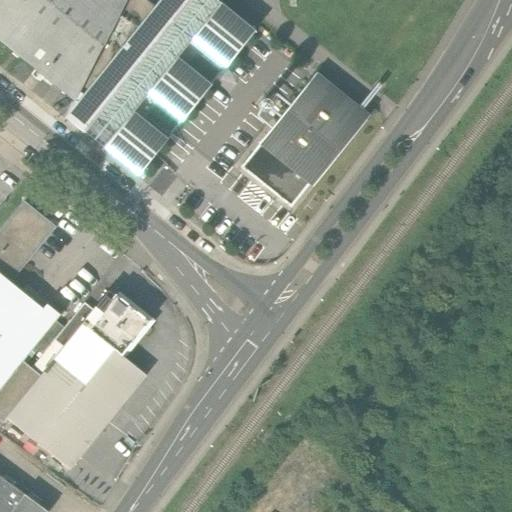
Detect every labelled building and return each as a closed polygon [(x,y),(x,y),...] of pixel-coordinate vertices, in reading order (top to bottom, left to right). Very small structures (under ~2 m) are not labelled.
[(0,0),(0,40),(74,101),(150,7),(140,0),(0,0)] [(74,101),(65,112),(138,171),(165,138),(130,110),(145,92),(180,120),(209,84),(173,55),(188,36),(224,65),(253,30),(216,0),(155,0),(150,7),(74,101)] [(312,72),(238,165),(286,203),(302,183),(308,187),(366,114),(312,72)] [(24,202),(0,231),(0,273),(10,282),(54,227),(24,202)] [(0,388),(23,361),(36,345),(55,319),(60,314),(46,303),(42,308),(10,282),(0,273),(0,388)] [(41,375),(6,418),(8,419),(69,469),(146,375),(125,358),(155,321),(115,289),(102,306),(94,299),(88,307),(82,302),(64,327),(44,351),(35,363),(45,370),(41,375)] [(64,327),(55,319),(36,345),(44,351),(64,327)] [(41,375),(23,361),(0,388),(0,419),(4,423),(8,419),(6,418),(41,375)] [(46,511),(0,478),(0,511),(46,511)]
